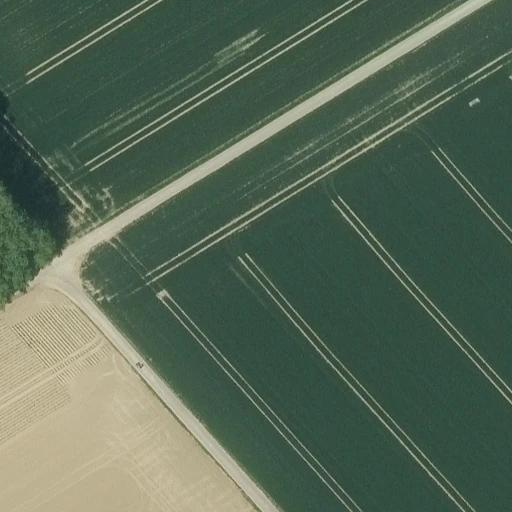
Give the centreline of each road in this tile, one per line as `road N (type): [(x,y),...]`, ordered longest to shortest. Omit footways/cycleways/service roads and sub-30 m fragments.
road 1 (track): [(0,298),(482,0)]
road 2 (track): [(0,216),(266,511)]
